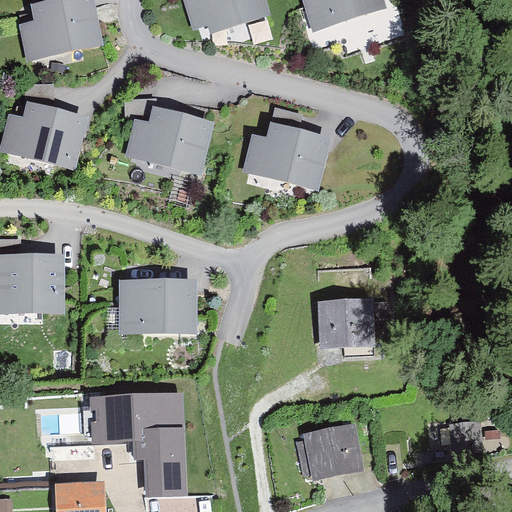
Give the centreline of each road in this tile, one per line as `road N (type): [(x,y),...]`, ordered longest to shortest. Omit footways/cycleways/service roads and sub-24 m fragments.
road 1 (residential): [(134,0),(137,25),(158,50),(369,106),(404,123),(414,139),(414,176),(400,197),(286,231),(264,247),(230,335)]
road 2 (residential): [(350,511),(511,469)]
